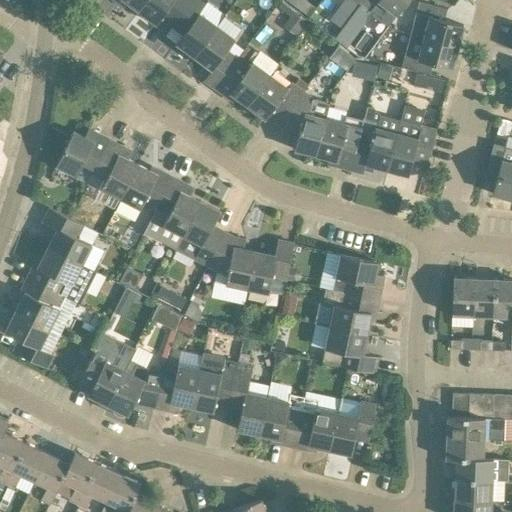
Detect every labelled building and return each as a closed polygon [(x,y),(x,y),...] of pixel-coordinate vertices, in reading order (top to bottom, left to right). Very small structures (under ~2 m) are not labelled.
[(123,0),(138,11),(146,0),(113,0),(116,2),(117,0),(123,0)] [(172,27),(191,0),(146,0),(138,11),(156,24),(161,18),(172,27)] [(194,58),(217,27),(198,13),(205,4),(198,0),(191,0),(172,27),(182,35),(176,44),(194,58)] [(350,18),(353,14),(359,6),(351,0),(344,0),(338,9),(350,18)] [(363,0),(360,5),(369,12),(370,12),(377,2),(395,16),(406,0),(363,0)] [(422,39),(457,48),(463,26),(443,21),(446,10),(418,2),(415,13),(428,17),(422,39)] [(306,22),(292,12),(288,17),(282,25),(296,36),(306,22)] [(359,27),(349,20),(340,32),(350,39),(359,27)] [(215,90),(238,58),(226,50),(235,40),(217,27),(194,58),(211,70),(203,81),(215,90)] [(451,69),(457,48),(422,39),(416,60),(403,56),(400,68),(429,75),(432,64),(451,69)] [(248,106),(270,76),(251,62),(249,66),(238,58),(215,90),(225,97),(229,93),(248,106)] [(392,67),(379,63),(375,77),(389,80),(392,67)] [(369,64),(365,79),(373,81),(376,66),(369,64)] [(281,121),(304,91),(308,85),(299,79),(294,85),(292,83),(288,89),(270,76),(248,106),(265,119),(270,113),(281,121)] [(431,77),(428,90),(440,93),(443,80),(431,77)] [(315,156),(325,119),(329,103),(312,99),(313,97),(304,91),(281,121),(299,132),(294,150),(315,156)] [(349,170),(359,134),(347,130),(348,125),(325,119),(315,156),(336,161),(335,166),(349,170)] [(511,123),(501,120),(497,133),(507,136),(511,123)] [(399,121),(396,133),(386,170),(408,176),(411,162),(426,166),(435,131),(399,121)] [(386,170),(396,133),(375,128),(372,137),(359,134),(349,170),(362,174),(365,164),(386,170)] [(91,175),(108,141),(87,130),(83,138),(73,133),(56,166),(76,176),(80,169),(91,175)] [(119,200),(137,166),(126,161),(131,152),(108,141),(91,175),(87,183),(100,190),(119,200)] [(511,149),(493,145),(485,172),(496,175),(491,195),(511,200),(511,149)] [(156,207),(171,178),(157,171),(155,175),(137,166),(119,200),(139,210),(142,205),(154,211),(156,207)] [(171,178),(156,207),(169,214),(163,226),(182,236),(200,203),(189,197),(193,189),(171,178)] [(206,267),(224,234),(211,228),(219,213),(200,203),(182,236),(202,246),(196,257),(194,261),(206,267)] [(47,249),(81,266),(91,245),(77,238),(83,225),(48,208),(41,224),(55,231),(47,249)] [(247,290),(255,253),(243,251),(245,241),(233,238),(224,234),(206,267),(227,277),(225,286),(247,290)] [(285,282),(288,267),(293,245),(277,242),(274,257),(255,253),(247,290),(268,295),(271,279),(285,282)] [(72,285),(81,266),(47,249),(34,275),(29,273),(27,278),(61,295),(79,304),(85,291),(72,285)] [(332,292),(378,301),(383,277),(374,275),(377,263),(340,255),(333,290),(332,292)] [(55,308),(61,295),(27,278),(24,284),(28,286),(15,313),(50,330),(59,310),(55,308)] [(473,317),(474,280),(452,279),(451,316),(473,317)] [(493,318),(494,281),(474,280),(473,317),(493,318)] [(511,281),(494,281),(493,318),(511,318),(511,329),(511,323),(511,281)] [(332,292),(333,290),(325,289),(322,304),(333,306),(328,327),(366,336),(370,316),(375,317),(378,301),(332,292)] [(134,309),(140,298),(128,292),(122,303),(134,309)] [(185,299),(175,294),(169,304),(180,310),(185,299)] [(191,301),(183,315),(197,322),(202,313),(199,305),(191,301)] [(292,316),(294,306),(283,304),(281,314),(292,316)] [(40,349),(50,330),(15,313),(5,334),(19,340),(13,353),(47,369),(53,356),(40,349)] [(182,317),(176,329),(188,335),(194,323),(182,317)] [(362,355),(366,336),(328,327),(324,349),(321,362),(337,365),(336,367),(374,375),(378,358),(362,355)] [(245,338),(243,347),(254,350),(256,340),(245,338)] [(283,351),(285,342),(275,339),(273,349),(283,351)] [(492,342),(479,342),(479,349),(491,350),(492,342)] [(492,342),(491,350),(504,350),(504,343),(492,342)] [(107,406),(124,371),(105,362),(108,355),(96,349),(80,381),(92,387),(88,396),(107,406)] [(228,405),(237,362),(224,359),(225,356),(203,351),(199,370),(191,408),(214,413),(216,402),(228,405)] [(288,356),(276,353),(274,365),(282,366),(287,363),(288,356)] [(154,408),(162,371),(160,371),(161,370),(146,367),(137,362),(130,360),(124,371),(107,406),(128,416),(134,403),(154,408)] [(322,363),(312,361),(310,371),(316,372),(321,369),(322,363)] [(252,365),(248,364),(237,362),(228,405),(243,408),(238,430),(258,435),(267,398),(246,393),(250,373),(252,365)] [(76,364),(70,376),(78,380),(84,368),(76,364)] [(191,408),(199,370),(177,365),(175,374),(162,371),(154,408),(177,413),(179,405),(191,408)] [(293,446),(304,397),(290,394),(288,403),(267,398),(258,435),(282,441),(281,443),(293,446)] [(479,418),(480,395),(467,394),(466,418),(479,418)] [(491,419),(492,395),(480,395),(479,418),(491,419)] [(503,419),(504,396),(492,395),(491,419),(503,419)] [(511,419),(511,395),(504,396),(503,419),(504,419),(511,419)] [(329,451),(337,413),(315,408),(317,400),(304,397),(293,446),(310,449),(310,447),(329,451)] [(337,413),(329,451),(350,456),(354,439),(368,442),(375,406),(361,402),(340,398),(337,413)] [(504,419),(503,419),(491,419),(479,418),(466,418),(446,417),(445,439),(483,441),(483,439),(503,440),(504,419)] [(0,481),(4,484),(23,444),(2,434),(7,423),(6,423),(0,435),(0,467),(3,468),(0,473),(0,481)] [(483,460),(483,441),(445,439),(444,460),(454,460),(454,461),(455,461),(455,460),(482,461),(482,460),(483,460)] [(23,444),(4,484),(13,488),(19,476),(32,482),(45,454),(23,444)] [(48,507),(68,465),(45,454),(32,482),(46,489),(39,503),(48,507)] [(75,507),(95,464),(74,454),(69,465),(68,465),(48,507),(49,507),(56,492),(69,498),(67,503),(75,507)] [(454,480),(492,482),(507,482),(508,461),(483,460),(482,460),(482,461),(455,460),(455,461),(454,461),(454,480)] [(104,503),(117,475),(95,464),(75,507),(84,511),(91,497),(104,503)] [(126,511),(139,485),(117,475),(104,503),(117,509),(115,511),(126,511)] [(491,502),(492,482),(454,480),(453,500),(491,502)] [(153,511),(156,507),(135,497),(140,486),(139,485),(126,511),(153,511)] [(2,499),(9,502),(14,491),(6,488),(1,498),(2,499)] [(490,511),(491,502),(453,500),(452,511),(490,511)] [(231,511),(263,511),(260,501),(231,510),(231,511)]
